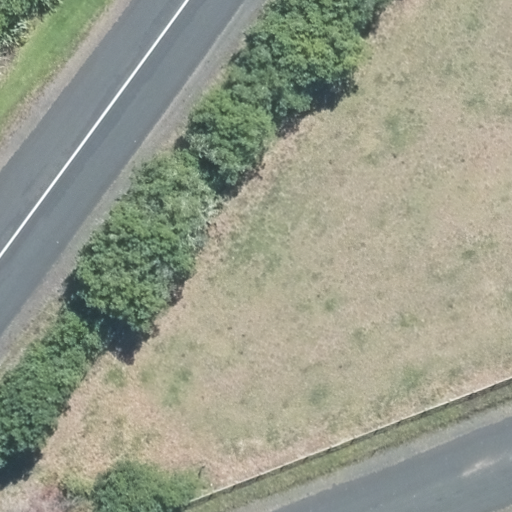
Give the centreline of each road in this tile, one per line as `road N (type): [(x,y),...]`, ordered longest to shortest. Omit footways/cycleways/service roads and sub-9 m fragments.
road 1 (unclassified): [(163,0),(0,233)]
road 2 (unclassified): [(388,511),(511,464)]
